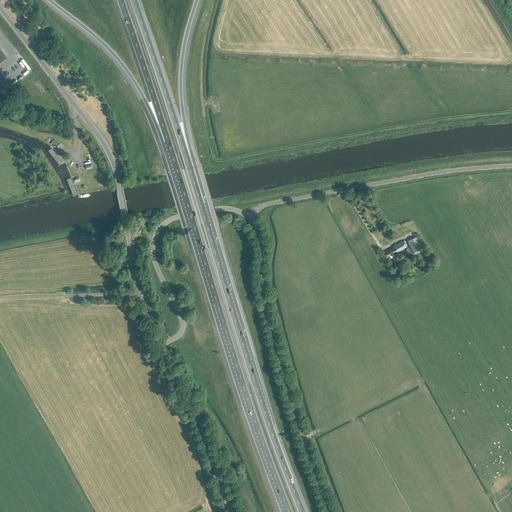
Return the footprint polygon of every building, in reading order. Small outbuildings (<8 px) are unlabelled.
[(52,148),(48,151),(58,164),(62,161),(52,148)] [(65,164),(60,166),(66,179),(71,177),(65,164)] [(66,179),(73,197),(78,195),(71,177),(66,179)] [(424,247),(418,236),(408,241),(414,253),(424,247)] [(404,241),(393,246),(394,247),(385,252),(387,256),(390,255),(391,258),(394,256),(393,253),(396,252),(407,247),(404,241)]
